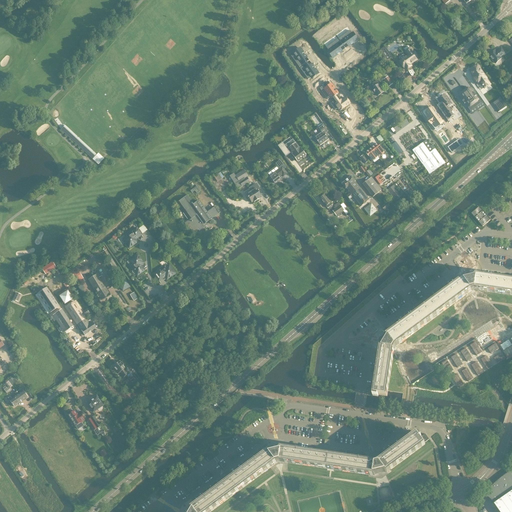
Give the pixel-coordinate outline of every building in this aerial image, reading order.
[(350,31),(339,39),(345,48),(348,46),(349,46),(358,40),(353,33),(352,34),(350,31)] [(338,40),(327,48),(329,51),(328,51),(333,58),(342,51),(341,50),(344,48),(338,40)] [(294,54),(291,56),(299,67),(308,61),(306,58),(307,58),(300,48),(294,53),(294,54)] [(379,51),(386,61),(391,58),(384,48),(379,51)] [(506,53),(501,48),(496,52),(495,50),(489,56),(496,64),(502,58),(501,57),(506,53)] [(417,59),(419,58),(414,51),(413,52),(412,50),(407,53),(409,55),(406,57),(405,55),(403,55),(400,57),(400,59),(401,61),(400,62),(404,68),(405,68),(406,70),(411,66),(410,64),(413,62),(414,62),(418,60),(417,59)] [(309,62),(300,68),(308,80),(311,77),(312,78),(318,73),(312,64),(311,65),(309,62)] [(370,70),(374,76),(384,69),(379,63),(370,70)] [(477,66),(476,66),(472,68),(473,69),(470,71),(472,73),(471,74),(473,76),(472,77),(475,81),(477,84),(480,82),(482,85),(483,86),(484,88),(487,86),(490,84),(485,78),(486,78),(483,74),(484,74),(481,69),(480,70),(477,66)] [(393,84),(385,73),(381,76),(389,87),(393,84)] [(375,93),(378,96),(384,92),(382,88),(381,87),(377,81),(367,88),(370,91),(372,90),(374,94),(375,93)] [(328,82),(320,88),(328,100),(331,97),(331,98),(338,93),(331,84),(330,85),(328,82)] [(467,90),(464,92),(475,107),(482,102),(479,97),(477,98),(476,96),(474,93),(470,88),(468,90),(467,90)] [(462,94),(459,96),(463,101),(462,101),(463,101),(465,103),(464,104),(465,104),(470,111),(475,107),(464,92),(462,93),(462,94)] [(444,95),(438,99),(442,105),(440,106),(447,116),(446,116),(451,123),(460,116),(454,108),(451,110),(448,106),(452,104),(449,100),(448,100),(444,95)] [(339,97),(331,104),(335,110),(337,108),(339,111),(350,103),(346,98),(343,100),(342,99),(342,100),(339,97)] [(496,105),(500,111),(506,107),(501,99),(497,102),(498,104),(496,105)] [(432,108),(426,113),(429,117),(427,118),(428,120),(430,122),(431,124),(433,123),(436,127),(443,123),(437,115),(438,115),(436,112),(435,112),(432,108)] [(322,133),(315,138),(320,145),(329,139),(328,139),(325,134),(328,131),(323,125),(318,128),(322,133)] [(426,140),(413,150),(430,174),(446,163),(435,149),(435,148),(432,145),(431,146),(426,140)] [(454,146),(449,150),(452,153),(461,147),(457,141),(452,144),(454,146)] [(296,143),(289,148),(293,153),(292,154),(298,162),(306,155),(300,148),(296,143)] [(372,148),(379,157),(381,156),(384,154),(383,154),(385,152),(378,144),(372,148)] [(285,145),(280,149),(286,156),(290,153),(285,145)] [(373,162),(379,157),(372,148),(366,153),(373,162)] [(98,153),(92,159),(98,165),(103,159),(98,153)] [(277,166),(266,173),(269,177),(269,178),(274,184),(280,179),(279,177),(282,175),(283,177),(287,174),(284,170),(286,168),(280,160),(275,164),(277,166)] [(244,181),(246,184),(249,182),(245,174),(242,171),(239,173),(238,172),(233,175),(239,184),(244,181)] [(346,189),(347,188),(351,193),(347,196),(349,200),(353,196),(362,207),(369,200),(355,182),(355,181),(352,177),(352,176),(351,177),(343,184),(342,184),(342,185),(343,184),(346,189)] [(382,190),(371,177),(368,181),(367,181),(363,184),(363,185),(373,197),(382,190)] [(256,184),(249,189),(251,192),(256,200),(259,198),(261,197),(259,194),(261,192),(256,184)] [(195,191),(197,194),(200,191),(196,185),(189,190),(192,193),(195,191)] [(394,185),(387,190),(396,201),(402,196),(394,185)] [(249,189),(244,193),(245,194),(248,198),(251,203),(253,202),(256,200),(251,192),(249,189)] [(320,198),(328,208),(333,205),(325,195),(320,198)] [(192,231),(195,231),(196,232),(198,230),(199,231),(205,226),(203,225),(220,213),(216,206),(207,213),(198,201),(193,205),(192,204),(193,203),(187,196),(185,197),(177,203),(175,205),(182,214),(183,213),(188,220),(184,223),(189,229),(190,229),(191,231),(192,231)] [(347,208),(343,203),(341,200),(334,205),(336,208),(333,211),(337,217),(339,219),(341,218),(339,215),(340,214),(339,214),(343,211),(348,217),(350,215),(346,209),(347,208)] [(387,214),(393,209),(387,203),(381,207),(387,214)] [(483,227),(490,220),(479,207),(471,214),(483,227)] [(136,228),(130,232),(129,232),(127,234),(127,235),(128,236),(123,240),(129,248),(137,242),(135,239),(141,235),(136,228)] [(143,263),(137,255),(129,261),(133,266),(131,267),(131,268),(133,270),(134,270),(137,275),(144,270),(140,265),(143,263)] [(110,263),(114,270),(115,271),(118,269),(113,261),(110,263)] [(50,271),(56,268),(52,262),(47,266),(50,271)] [(160,269),(160,270),(154,274),(159,281),(165,276),(167,279),(175,273),(169,265),(164,269),(163,267),(162,267),(160,269)] [(475,290),(511,295),(511,281),(472,275),(471,269),(465,271),(467,277),(425,308),(433,319),(471,291),(475,290)] [(77,282),(82,279),(78,272),(73,275),(77,282)] [(98,300),(101,305),(112,298),(109,293),(109,294),(97,274),(88,280),(100,299),(98,300)] [(40,292),(37,294),(41,299),(42,301),(50,313),(58,308),(59,307),(57,303),(51,294),(46,287),(45,289),(40,292)] [(75,296),(69,287),(59,294),(61,297),(60,297),(64,303),(65,303),(65,304),(72,300),(71,299),(75,296)] [(84,336),(96,328),(93,323),(89,325),(84,316),(89,313),(87,310),(81,313),(74,302),(69,305),(65,307),(84,336)] [(60,311),(53,316),(56,320),(60,327),(64,332),(70,329),(73,327),(70,323),(65,315),(63,312),(61,310),(65,307),(69,305),(68,304),(67,303),(63,306),(60,308),(59,307),(58,308),(60,311)] [(396,347),(433,319),(425,308),(400,326),(383,339),(378,335),(375,340),(381,343),(373,394),(387,397),(394,350),(396,347)] [(120,361),(116,364),(125,376),(128,374),(127,373),(127,372),(124,369),(125,368),(123,366),(123,365),(121,363),(120,361)] [(125,376),(116,364),(113,367),(118,374),(120,372),(122,375),(121,375),(123,378),(125,376)] [(18,394),(23,400),(27,397),(21,389),(19,390),(21,392),(19,393),(18,394)] [(18,394),(19,393),(17,391),(15,393),(17,395),(14,397),(19,404),(23,400),(18,394)] [(102,410),(103,408),(102,407),(102,406),(103,406),(96,396),(87,403),(93,412),(97,410),(98,410),(99,411),(100,411),(102,410)] [(19,404),(14,397),(11,399),(9,397),(8,399),(14,407),(19,404)] [(74,411),(68,415),(75,426),(77,430),(84,426),(81,422),(84,420),(80,413),(77,415),(74,411)] [(93,416),(90,418),(97,428),(100,433),(103,431),(93,416)] [(93,431),(97,428),(90,418),(87,420),(93,431)] [(425,444),(424,443),(420,438),(416,433),(384,457),(383,455),(378,459),(376,459),(375,460),(368,459),(367,461),(329,455),(327,469),(368,475),(373,476),(374,474),(385,471),(386,471),(387,473),(391,470),(425,444)] [(425,434),(420,438),(424,443),(429,439),(425,434)] [(288,463),(327,469),(329,455),(282,448),(275,447),(266,454),(231,480),(239,491),(270,468),(277,463),(280,462),(288,463)] [(485,494),(493,502),(511,488),(511,470),(511,471),(509,472),(507,474),(504,475),(502,477),(500,479),(498,481),(495,482),(493,484),(491,486),(489,488),(487,490),(485,493),(484,495),(482,497),(485,494)] [(210,511),(239,491),(231,480),(196,505),(186,511),(210,511)] [(511,511),(511,488),(493,502),(495,503),(494,504),(496,507),(497,510),(497,511),(511,511)]
